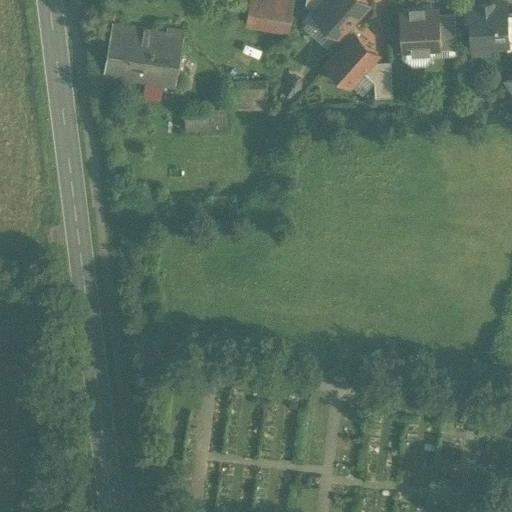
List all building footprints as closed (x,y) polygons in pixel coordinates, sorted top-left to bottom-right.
[(292,0),(249,0),(246,21),(288,28),(292,0)] [(304,0),(305,1),(316,11),(325,0),(304,0)] [(367,1),(365,0),(325,0),(316,11),(315,12),(338,33),(339,33),(350,20),(367,1)] [(505,3),(491,4),(491,1),(479,1),(479,3),(466,3),(467,25),(471,25),(472,41),(485,40),(486,44),(506,43),(507,43),(505,13),(505,3)] [(422,4),(410,5),(411,7),(399,7),(401,50),(440,47),(440,32),(438,5),(422,6),(422,4)] [(359,27),(350,20),(339,33),(346,39),(354,31),(355,32),(359,27)] [(182,34),(112,22),(104,73),(173,84),(182,34)] [(346,39),(326,62),(349,82),(361,69),(372,57),(377,52),(355,32),(354,31),(346,39)] [(455,31),(440,32),(440,47),(456,46),(455,31)] [(390,59),(376,60),(372,57),(361,69),(373,80),(374,96),(392,95),(390,59)] [(265,80),(230,81),(230,107),(266,106),(265,80)]
